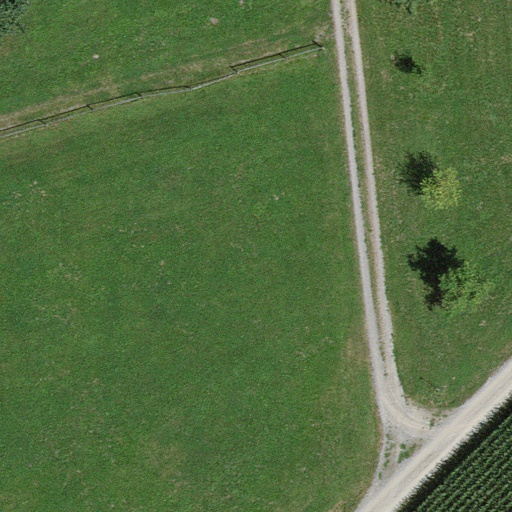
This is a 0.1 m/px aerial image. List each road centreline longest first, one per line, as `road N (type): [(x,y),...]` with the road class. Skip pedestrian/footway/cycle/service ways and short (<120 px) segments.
road 1 (track): [(336,0),(389,468)]
road 2 (track): [(511,365),(389,468)]
